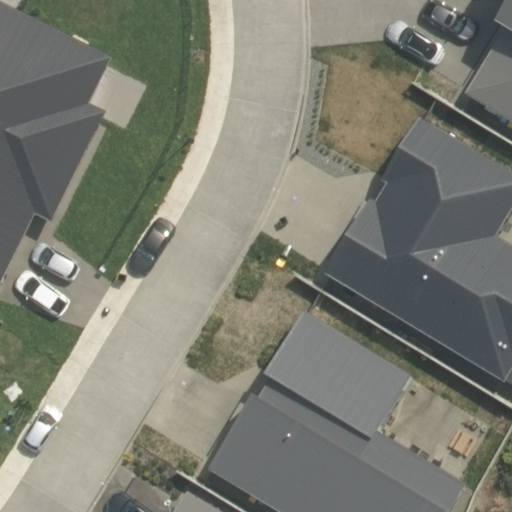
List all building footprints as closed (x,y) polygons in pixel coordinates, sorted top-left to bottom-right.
[(0,0),(0,287),(39,212),(54,219),(110,109),(91,101),(115,55),(2,0),(0,0)] [(509,21),(468,91),(511,118),(511,0),(508,0),(500,15),(509,21)] [(328,272),(507,381),(511,372),(511,242),(498,235),(511,212),(511,168),(423,115),(385,178),(389,180),(377,199),(374,197),(328,272)] [(301,304),(207,459),(292,511),(445,511),(467,478),(378,425),(414,369),(301,304)] [(227,511),(190,490),(177,511),(227,511)]
